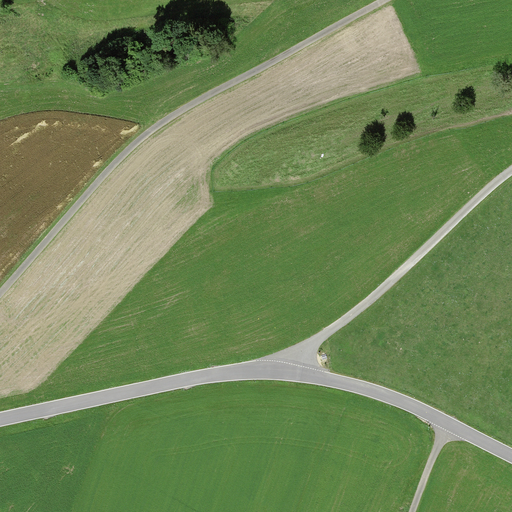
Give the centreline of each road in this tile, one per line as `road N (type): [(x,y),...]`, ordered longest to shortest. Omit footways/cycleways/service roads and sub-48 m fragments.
road 1 (track): [(0,295),(111,167),(160,124),(388,0)]
road 2 (tertiary): [(0,421),(185,380),(294,372)]
road 3 (unclassified): [(294,372),(511,171)]
road 4 (tertiary): [(294,372),(379,391),(447,423)]
